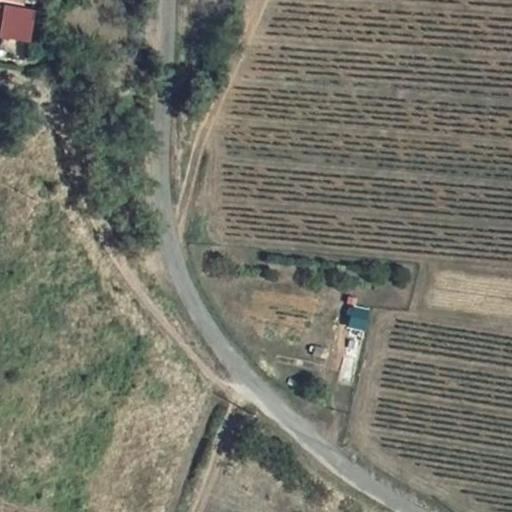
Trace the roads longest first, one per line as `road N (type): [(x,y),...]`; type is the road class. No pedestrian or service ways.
road 1 (unclassified): [(417,511),(339,463),(271,400),(223,348),(186,285),(167,234),(162,159),(171,0)]
road 2 (track): [(0,72),(60,125),(80,204),(146,308),(281,409)]
